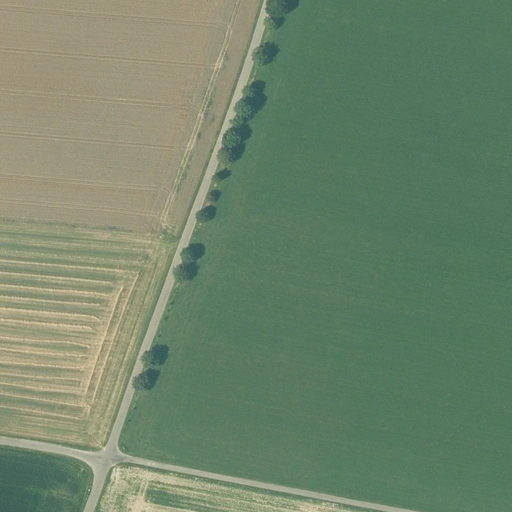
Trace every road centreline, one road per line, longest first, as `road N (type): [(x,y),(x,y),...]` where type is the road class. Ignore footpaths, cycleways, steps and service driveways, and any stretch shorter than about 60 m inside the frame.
road 1 (unclassified): [(271,0),(107,460)]
road 2 (unclassified): [(107,460),(404,511)]
